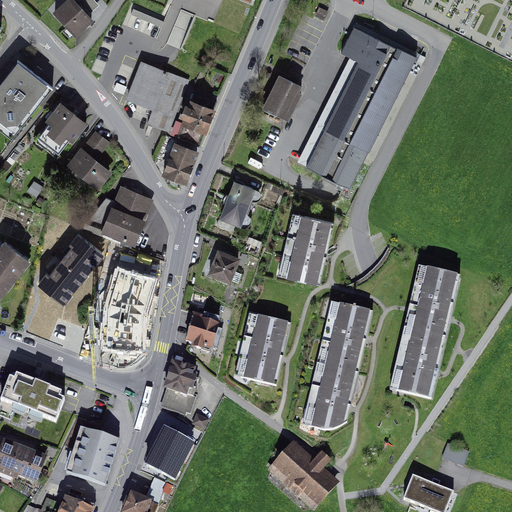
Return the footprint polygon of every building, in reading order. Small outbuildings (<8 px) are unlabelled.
[(90,23),(70,1),(56,14),(75,36),(90,23)] [(219,14),(219,1),(181,1),(181,15),(219,14)] [(300,165),(349,190),(416,59),(398,49),(393,59),(385,55),(389,47),(353,29),(341,53),(354,60),(306,151),(300,165)] [(0,123),(15,135),(52,86),(19,62),(0,86),(0,123)] [(174,120),(188,82),(138,64),(124,102),(174,120)] [(281,78),(266,109),(285,119),(301,88),(281,78)] [(200,149),(216,104),(193,95),(177,140),(200,149)] [(72,142),(85,125),(61,107),(48,123),(50,125),(37,141),(58,157),(70,141),(72,142)] [(81,153),(76,150),(64,168),(97,192),(110,174),(93,162),(105,145),(93,136),(81,153)] [(185,186),(197,154),(172,145),(160,177),(185,186)] [(253,191),(227,181),(213,216),(237,227),(253,191)] [(133,245),(150,203),(121,191),(113,210),(108,208),(99,231),(133,245)] [(334,222),(293,212),(277,273),(318,284),(334,222)] [(36,286),(60,306),(101,257),(77,237),(36,286)] [(0,251),(0,298),(29,264),(5,245),(0,251)] [(240,260),(209,247),(199,273),(226,285),(240,260)] [(115,290),(112,341),(144,341),(145,296),(153,264),(127,255),(115,290)] [(422,270),(407,332),(444,341),(459,279),(422,270)] [(329,306),(316,365),(359,373),(373,315),(329,306)] [(220,324),(192,315),(183,344),(212,353),(220,324)] [(291,326),(246,315),(230,378),(275,389),(291,326)] [(407,332),(392,394),(429,403),(444,341),(407,332)] [(197,373),(192,372),(193,368),(176,363),(162,406),(185,414),(186,411),(190,413),(196,397),(190,395),(197,373)] [(316,365),(303,424),(345,432),(359,373),(316,365)] [(0,407),(53,427),(65,396),(9,376),(0,400),(0,407)] [(184,435),(194,439),(198,428),(205,431),(210,418),(197,414),(193,424),(189,423),(184,435)] [(67,473),(105,485),(119,441),(82,429),(67,473)] [(188,444),(161,430),(142,467),(172,483),(181,464),(178,463),(188,444)] [(35,483),(45,458),(2,441),(0,445),(0,475),(14,481),(16,475),(35,483)] [(336,483),(287,442),(265,470),(315,509),(336,483)] [(465,465),(470,451),(448,444),(443,458),(465,465)] [(404,499),(435,511),(445,511),(454,493),(413,476),(404,499)] [(148,511),(154,500),(132,491),(122,511),(148,511)] [(90,511),(93,507),(67,496),(60,511),(90,511)]
